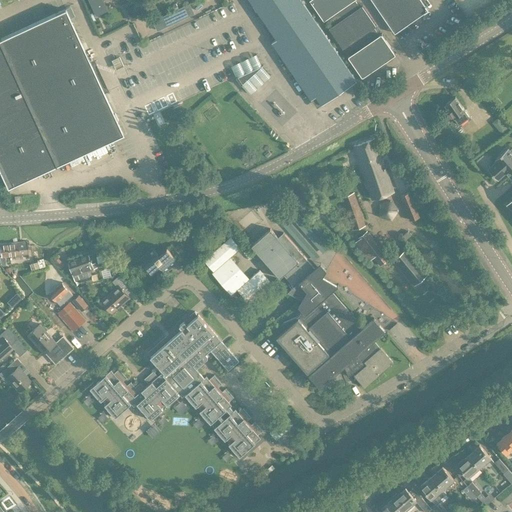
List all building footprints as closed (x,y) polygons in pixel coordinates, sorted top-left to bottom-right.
[(89,0),(96,15),(108,9),(103,0),(89,0)] [(356,79),(300,0),(249,0),(277,39),(272,42),(280,55),(311,99),(325,101),(356,79)] [(309,0),(309,1),(322,20),(325,17),(331,25),(328,28),(342,47),(345,45),(351,53),(348,56),(361,75),(395,52),(381,32),(378,34),(372,26),(375,24),(362,4),(359,7),(354,0),(309,0)] [(371,0),(394,32),(423,11),(428,8),(425,4),(424,4),(421,0),(371,0)] [(131,20),(139,16),(133,2),(125,6),(131,20)] [(157,30),(193,13),(189,4),(179,9),(175,10),(153,21),(157,30)] [(65,8),(0,38),(0,172),(7,187),(122,133),(65,8)] [(241,85),(263,65),(236,77),(236,78),(238,77),(242,83),(241,85)] [(455,96),(444,103),(454,117),(460,125),(470,118),(464,110),(464,109),(455,96)] [(507,128),(502,122),(496,127),(501,134),(507,128)] [(372,199),(393,191),(374,138),(353,146),(372,199)] [(496,161),(488,168),(498,180),(506,173),(511,178),(511,177),(511,147),(510,150),(508,148),(494,160),(496,161)] [(410,220),(419,216),(409,191),(400,194),(410,220)] [(352,229),(365,225),(353,192),(340,196),(352,229)] [(391,218),(397,209),(390,199),(380,203),(380,215),(391,218)] [(284,232),(279,237),(271,228),(252,245),(281,277),(284,274),(295,286),(286,294),(302,310),(299,315),(281,323),(286,329),(277,337),(321,387),(344,366),(349,375),(353,372),(355,374),(354,375),(364,386),(393,361),(380,347),(373,340),(385,330),(374,318),(363,327),(331,291),(338,285),(323,276),(327,269),(321,263),(316,268),(284,232)] [(406,239),(411,234),(408,230),(403,235),(406,239)] [(388,258),(385,254),(367,231),(359,237),(360,238),(355,243),(367,258),(372,254),(380,265),(388,258)] [(227,259),(241,248),(231,237),(205,260),(215,271),(213,272),(232,294),(238,289),(248,300),(270,281),(260,270),(247,281),(227,259)] [(20,254),(28,253),(27,241),(7,243),(9,255),(14,255),(15,259),(21,258),(20,254)] [(195,258),(205,249),(199,242),(188,251),(195,258)] [(5,256),(9,255),(7,243),(0,243),(0,262),(2,265),(6,265),(5,256)] [(167,248),(159,254),(153,247),(140,258),(152,271),(159,265),(166,272),(178,261),(167,248)] [(250,259),(256,254),(249,247),(243,252),(250,259)] [(414,284),(427,273),(407,248),(393,259),(414,284)] [(90,270),(94,269),(92,264),(89,254),(78,258),(86,277),(87,283),(93,281),(92,275),(90,270)] [(58,257),(54,262),(60,269),(65,265),(58,257)] [(87,283),(86,277),(78,258),(68,261),(73,276),(77,275),(79,279),(80,279),(81,284),(87,283)] [(128,294),(133,290),(120,275),(112,281),(117,287),(101,300),(112,313),(130,297),(128,294)] [(61,305),(73,294),(62,282),(50,293),(61,305)] [(17,292),(9,300),(14,305),(22,297),(17,292)] [(82,311),(88,305),(78,295),(72,300),(82,311)] [(73,332),(86,321),(70,302),(57,313),(73,332)] [(198,314),(197,314),(195,312),(149,352),(151,354),(151,355),(166,372),(163,375),(161,372),(158,375),(154,370),(145,379),(149,383),(145,387),(140,382),(135,387),(131,381),(126,386),(123,382),(127,378),(119,368),(114,372),(111,370),(90,388),(93,391),(91,392),(97,399),(99,398),(101,400),(103,399),(106,403),(105,404),(107,407),(105,409),(111,416),(113,414),(115,417),(130,404),(134,409),(139,405),(151,419),(154,417),(155,418),(162,412),(161,411),(164,408),(162,407),(166,403),(168,405),(170,403),(172,404),(178,398),(177,397),(180,395),(182,398),(186,394),(188,397),(186,398),(192,405),(194,404),(197,407),(198,406),(202,410),(200,411),(203,414),(201,415),(207,422),(209,421),(211,423),(225,411),(229,415),(215,427),(217,430),(215,432),(221,438),(222,437),(225,440),(227,439),(230,443),(229,444),(231,447),(230,448),(235,455),(237,454),(239,456),(260,438),(258,435),(263,431),(255,421),(250,426),(246,421),(251,417),(243,408),(238,412),(235,409),(233,411),(230,407),(232,405),(229,402),(234,398),(226,388),(221,392),(217,388),(222,384),(214,375),(209,379),(207,376),(205,378),(197,369),(208,359),(208,357),(206,355),(211,351),(228,370),(239,361),(198,314)] [(40,324),(28,335),(44,353),(50,348),(54,354),(60,360),(74,348),(63,335),(59,340),(56,342),(40,324)] [(10,345),(14,341),(3,330),(0,332),(0,335),(2,337),(0,338),(0,359),(12,348),(10,345)] [(17,366),(14,368),(10,363),(0,371),(0,376),(4,380),(7,377),(19,390),(30,380),(17,366)] [(277,440),(295,424),(288,417),(270,432),(277,440)] [(498,441),(497,442),(506,453),(511,448),(511,441),(506,434),(501,438),(500,437),(497,440),(498,441)] [(480,467),(491,458),(479,445),(468,454),(480,467)] [(468,477),(480,467),(468,454),(457,464),(468,477)] [(504,473),(509,469),(499,457),(494,462),(504,473)] [(443,488),(453,479),(442,466),(432,476),(443,488)] [(442,489),(443,488),(432,476),(420,486),(435,503),(431,507),(435,511),(442,511),(436,504),(441,500),(440,498),(446,493),(442,489)] [(477,496),(481,492),(472,482),(468,485),(477,496)] [(472,500),(477,496),(468,485),(463,490),(472,500)] [(412,503),(416,500),(405,487),(398,494),(396,493),(391,497),(403,511),(407,511),(415,506),(412,503)] [(381,511),(401,511),(403,511),(391,497),(392,499),(380,510),(381,511)] [(426,511),(427,511),(431,509),(422,498),(417,502),(426,511)]
